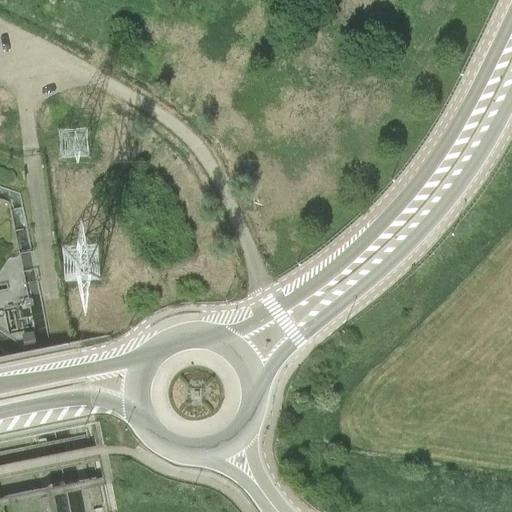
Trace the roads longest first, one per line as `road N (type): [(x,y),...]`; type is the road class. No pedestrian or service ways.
road 1 (secondary): [(511,15),(458,120),(388,214),(274,312),(219,336)]
road 2 (secondary): [(255,388),(294,339),(402,250),(451,194),(511,94)]
road 3 (secondary): [(146,356),(0,383)]
road 4 (secondary): [(0,410),(88,398),(138,415)]
